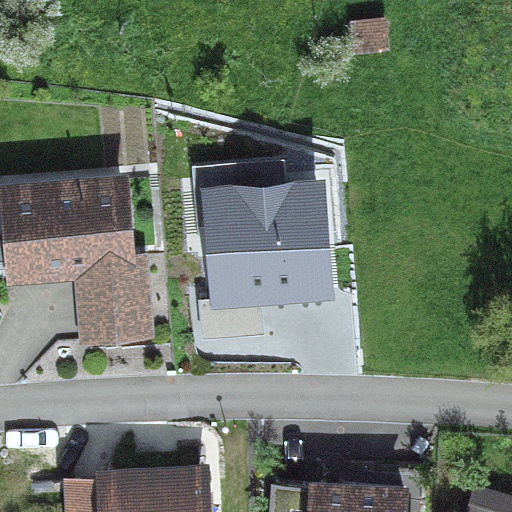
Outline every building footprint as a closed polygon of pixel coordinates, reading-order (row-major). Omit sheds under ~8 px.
[(384,48),(381,26),(349,28),(351,51),(384,48)] [(322,185),(207,193),(214,305),(329,297),(322,185)] [(0,204),(0,286),(0,291),(74,286),(79,355),(146,350),(133,194),(0,204)] [(111,511),(218,511),(218,473),(110,475),(111,511)] [(421,511),(424,486),(323,476),(319,511),(421,511)]
